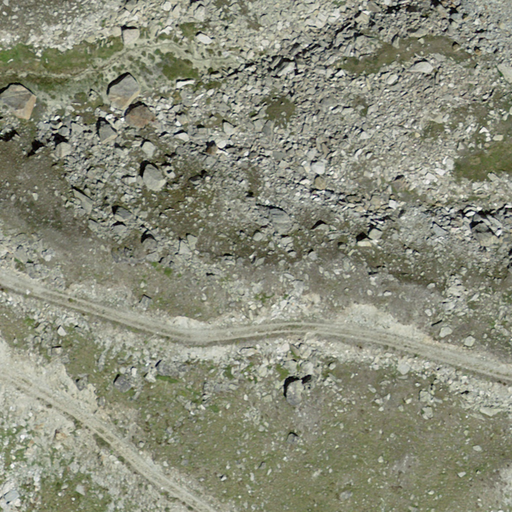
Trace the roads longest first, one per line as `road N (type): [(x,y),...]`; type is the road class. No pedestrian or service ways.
road 1 (track): [(0,279),(177,333),(336,335),(511,374)]
road 2 (track): [(218,511),(79,405),(0,359)]
